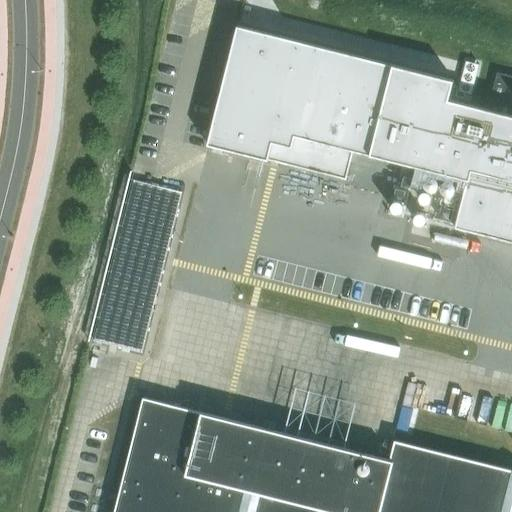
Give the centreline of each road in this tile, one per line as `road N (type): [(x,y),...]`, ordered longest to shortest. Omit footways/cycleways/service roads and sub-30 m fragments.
road 1 (unknown): [(215,213),(158,364),(88,424),(60,511)]
road 2 (unknown): [(511,301),(215,213)]
road 3 (secondary): [(0,220),(24,85),(25,0)]
road 4 (unknown): [(215,213),(171,162),(168,125),(192,23)]
